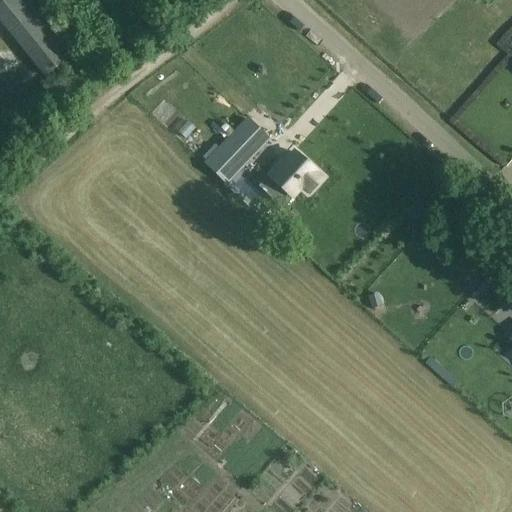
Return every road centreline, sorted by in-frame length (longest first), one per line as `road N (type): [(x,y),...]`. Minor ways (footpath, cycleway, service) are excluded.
road 1 (unclassified): [(511,202),(284,0)]
road 2 (unclassified): [(0,192),(225,0)]
